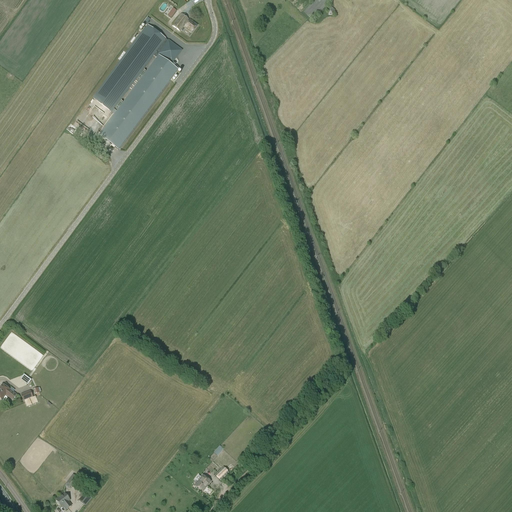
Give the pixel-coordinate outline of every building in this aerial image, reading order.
[(313,0),(311,3),(303,12),(313,21),(331,1),(329,0),(313,0)] [(335,10),(331,7),(327,10),(328,15),(333,15),(335,10)] [(171,18),(156,8),(153,12),(167,23),(171,18)] [(171,18),(176,11),(173,9),(167,16),(171,18)] [(197,25),(181,14),(172,26),(180,32),(183,27),(191,33),(197,25)] [(93,98),(82,113),(100,126),(111,112),(156,52),(161,56),(171,64),(172,63),(174,64),(177,59),(175,58),(181,51),(168,41),(165,39),(147,26),(93,98)] [(158,56),(98,135),(102,138),(99,142),(103,144),(105,141),(111,146),(109,149),(112,151),(115,148),(118,150),(177,70),(158,56)] [(15,395),(1,384),(0,385),(0,399),(1,400),(5,395),(11,400),(15,395)] [(32,397),(29,391),(20,395),(22,401),(32,397)] [(220,446),(213,453),(217,456),(224,449),(220,446)] [(229,473),(223,467),(214,475),(220,481),(229,473)] [(66,482),(67,483),(72,487),(79,479),(76,477),(73,474),(66,482)] [(202,475),(201,477),(199,476),(196,479),(197,481),(193,486),(202,493),(211,482),(202,475)] [(92,478),(84,488),(87,491),(96,482),(92,478)] [(78,501),(85,507),(92,498),(83,491),(79,496),(81,497),(78,501)] [(61,507),(62,506),(66,510),(71,506),(68,502),(69,500),(64,494),(56,501),(57,502),(57,503),(58,505),(59,505),(61,507)]
